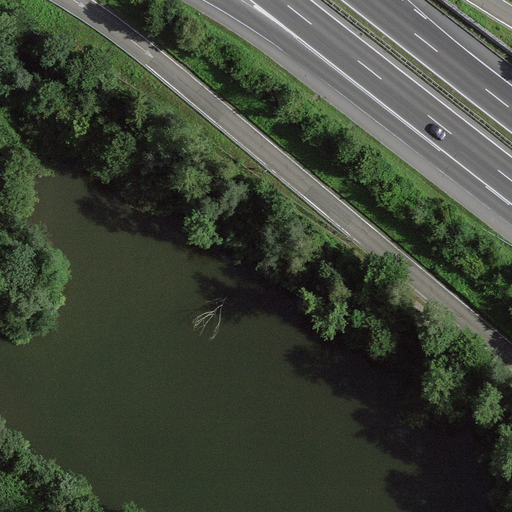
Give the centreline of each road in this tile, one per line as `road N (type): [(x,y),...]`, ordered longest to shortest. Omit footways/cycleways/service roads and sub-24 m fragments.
road 1 (motorway): [(221,0),(511,217)]
road 2 (motorway): [(277,0),(511,183)]
road 3 (motorway): [(511,110),(369,0)]
